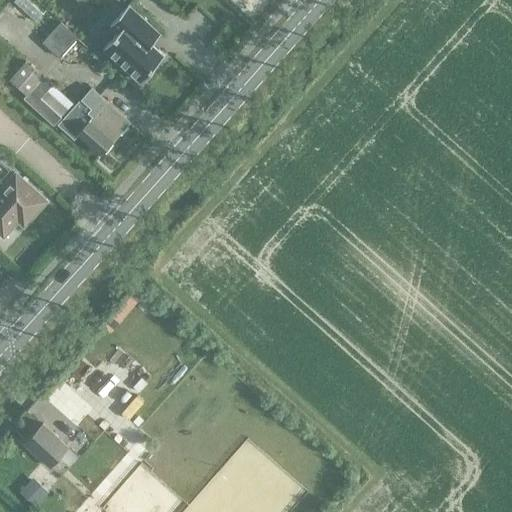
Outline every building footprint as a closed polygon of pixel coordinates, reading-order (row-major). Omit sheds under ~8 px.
[(118,31),(104,47),(140,81),(164,55),(151,43),(152,41),(159,34),(160,33),(128,4),(110,24),(118,31)] [(60,57),(77,38),(60,22),(42,41),(60,57)] [(9,79),(27,94),(24,98),(54,124),(74,102),(44,75),(44,76),(26,60),(9,79)] [(130,122),(91,87),(81,98),(80,97),(75,104),(76,105),(59,123),(74,137),(78,133),(101,154),(130,122)] [(46,200),(15,172),(0,189),(0,232),(4,235),(26,210),(32,216),(46,200)] [(49,467),(69,446),(43,422),(24,443),(49,467)] [(20,487),(36,502),(50,487),(34,472),(20,487)]
